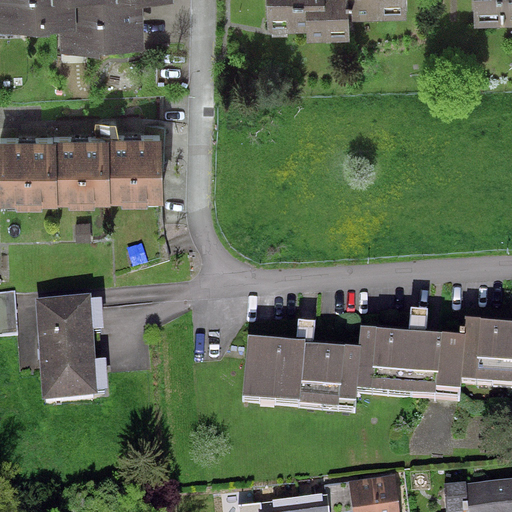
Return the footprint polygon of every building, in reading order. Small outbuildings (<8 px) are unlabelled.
[(0,0),(0,30),(64,30),(64,49),(140,47),(139,3),(173,3),(173,0),(0,0)] [(267,0),(268,28),(306,27),(307,37),(348,36),(348,16),(406,14),(405,0),(267,0)] [(511,0),(474,0),(475,22),(511,21),(511,0)] [(161,135),(0,137),(0,203),(17,203),(17,206),(42,206),(42,202),(69,202),(69,205),(95,205),(95,201),(121,201),(122,203),(147,203),(147,199),(162,199),(161,135)] [(90,223),(76,224),(77,242),(91,242),(90,223)] [(142,243),(127,248),(133,266),(148,261),(142,243)] [(0,335),(18,334),(15,291),(0,291),(0,335)] [(90,298),(35,302),(44,403),(98,398),(90,298)] [(296,344),(248,340),(243,401),(298,406),(298,408),(356,412),(357,393),(460,401),(461,381),(511,385),(511,327),(468,324),(466,340),(426,337),(427,314),(411,313),(409,336),(361,332),(360,352),(313,348),(314,326),(297,325),(296,344)] [(399,511),(395,474),(325,484),(327,494),(328,511),(351,511),(353,511),(399,511)] [(511,511),(511,478),(467,483),(466,481),(444,484),(447,511),(511,511)] [(328,511),(327,494),(236,505),(237,511),(328,511)] [(159,511),(176,511),(176,503),(159,504),(159,511)]
